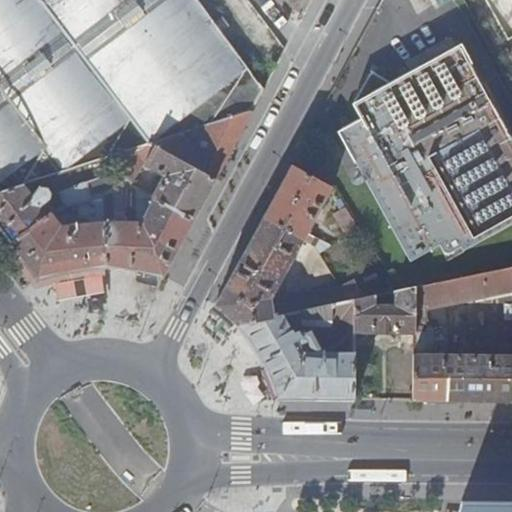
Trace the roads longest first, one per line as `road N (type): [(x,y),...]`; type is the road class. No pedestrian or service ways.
road 1 (residential): [(139,380),(176,328),(352,0)]
road 2 (primary): [(511,448),(183,450)]
